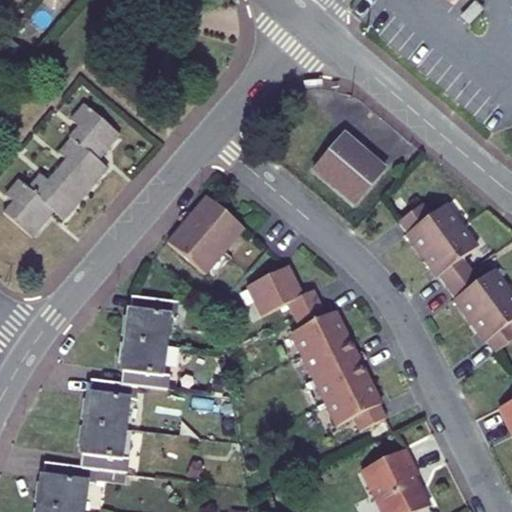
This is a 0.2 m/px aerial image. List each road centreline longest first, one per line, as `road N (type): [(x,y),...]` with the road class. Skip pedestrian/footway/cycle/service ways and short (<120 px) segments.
road 1 (residential): [(211,134),(386,292),(500,511)]
road 2 (residential): [(35,341),(211,134)]
road 3 (tertiary): [(309,20),(511,194)]
road 4 (residential): [(211,134),(309,20)]
